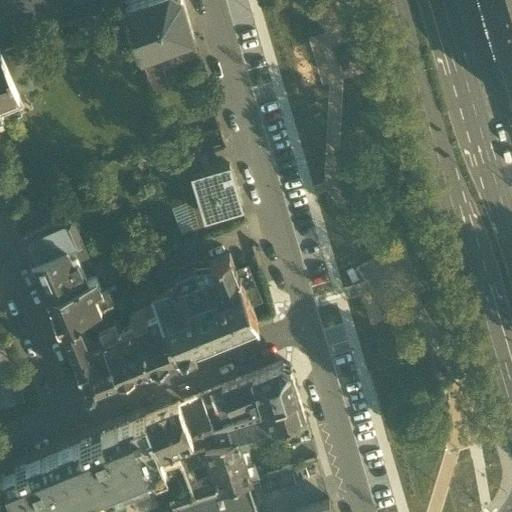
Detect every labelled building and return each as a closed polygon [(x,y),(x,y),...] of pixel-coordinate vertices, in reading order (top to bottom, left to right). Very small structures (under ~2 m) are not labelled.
[(168,85),(154,47),(193,33),(182,0),(128,0),(122,3),(140,52),(154,89),(168,85)] [(511,105),(511,0),(479,0),(511,106),(511,105)] [(41,80),(26,46),(25,45),(23,45),(19,47),(17,42),(0,47),(0,107),(3,107),(0,100),(0,99),(18,91),(41,80)] [(22,101),(18,91),(0,99),(0,100),(3,107),(4,109),(22,101)] [(195,147),(173,154),(179,176),(183,175),(190,197),(197,222),(197,223),(225,212),(223,207),(211,211),(205,213),(201,198),(192,170),(201,168),(197,155),(195,147)] [(206,152),(197,155),(201,168),(210,165),(206,152)] [(229,160),(220,162),(224,175),(233,173),(229,160)] [(192,170),(201,198),(206,197),(211,211),(223,207),(242,202),(233,173),(224,175),(220,162),(210,165),(201,168),(192,170)] [(181,228),(197,222),(190,197),(172,204),(181,228)] [(205,213),(211,211),(206,197),(201,198),(205,213)] [(21,235),(32,260),(67,245),(82,239),(71,214),(21,235)] [(32,260),(46,294),(87,278),(76,253),(72,256),(67,245),(32,260)] [(161,313),(177,354),(258,321),(239,274),(238,275),(229,254),(211,261),(214,269),(170,287),(168,283),(151,290),(159,309),(161,313)] [(92,265),(97,275),(108,270),(104,260),(92,265)] [(46,294),(60,326),(78,319),(80,313),(90,309),(114,299),(107,284),(102,286),(97,275),(87,278),(46,294)] [(130,314),(134,324),(161,313),(159,309),(146,315),(144,308),(130,314)] [(177,354),(161,313),(134,324),(151,365),(177,354)] [(89,343),(78,319),(60,326),(87,389),(88,390),(90,390),(118,379),(101,337),(89,343)] [(97,327),(101,337),(118,331),(114,320),(97,327)] [(101,337),(118,379),(151,365),(134,324),(118,331),(101,337)] [(251,408),(264,403),(298,392),(290,365),(281,361),(216,387),(224,406),(225,405),(244,398),(247,396),(251,408)] [(201,393),(211,421),(229,415),(225,405),(224,406),(216,387),(201,393)] [(264,403),(268,418),(271,427),(305,417),(298,392),(264,403)] [(146,416),(160,453),(192,440),(192,438),(178,402),(146,416)] [(244,436),(271,427),(268,418),(264,419),(263,416),(261,415),(214,430),(218,443),(238,438),(244,436)] [(26,465),(14,470),(31,511),(53,511),(165,467),(145,416),(132,421),(118,427),(73,446),(58,452),(40,459),(26,465)] [(214,430),(192,438),(192,440),(160,453),(164,461),(179,456),(205,448),(218,443),(214,430)] [(244,436),(238,438),(242,451),(249,449),(244,436)] [(244,457),(242,451),(238,438),(218,443),(205,448),(208,457),(211,465),(211,467),(244,457)] [(203,458),(208,457),(205,448),(179,456),(184,469),(191,467),(204,463),(203,458)] [(247,467),(244,457),(211,467),(212,470),(214,474),(219,489),(248,480),(251,479),(247,467)] [(247,467),(251,479),(258,477),(254,465),(247,467)] [(184,469),(189,481),(195,479),(191,467),(184,469)] [(31,511),(14,470),(2,475),(16,511),(31,511)] [(214,474),(195,479),(189,481),(195,497),(219,489),(214,474)] [(0,511),(16,511),(2,475),(0,475),(0,511)] [(257,511),(248,480),(219,489),(195,497),(172,504),(176,511),(257,511)] [(332,511),(329,499),(293,509),(293,511),(332,511)]
